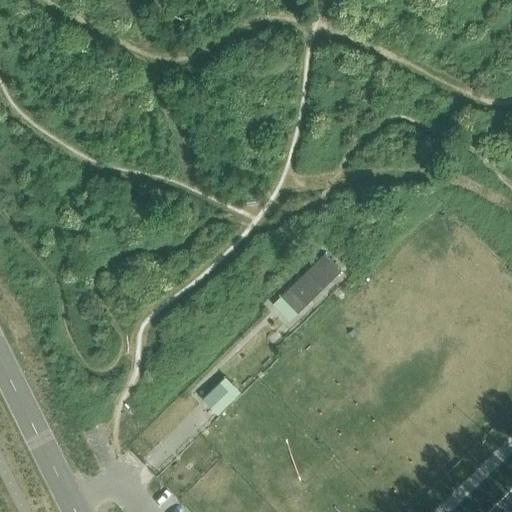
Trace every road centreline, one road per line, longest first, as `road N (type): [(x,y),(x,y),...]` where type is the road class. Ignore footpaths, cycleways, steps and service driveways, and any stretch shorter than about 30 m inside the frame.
road 1 (unknown): [(511,97),(488,102),(284,16),(254,19),(212,54),(148,54),(49,0)]
road 2 (track): [(197,191),(148,54),(143,0)]
road 3 (tertiary): [(76,511),(0,357)]
